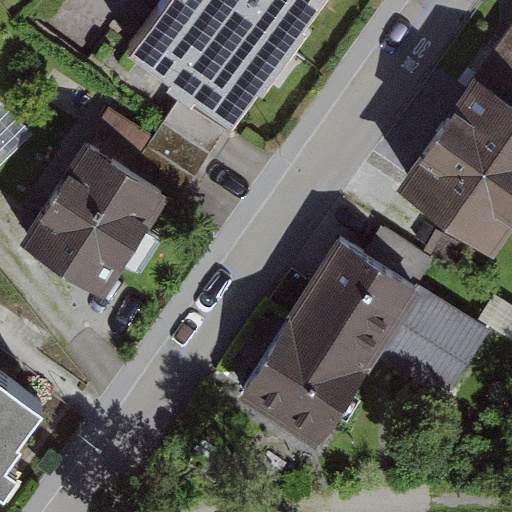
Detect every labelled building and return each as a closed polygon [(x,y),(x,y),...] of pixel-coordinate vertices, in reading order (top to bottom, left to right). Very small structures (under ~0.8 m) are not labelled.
[(225,148),(322,13),(302,0),(163,0),(170,4),(119,73),(225,148)] [(302,0),(322,13),(331,0),(302,0)] [(511,33),(412,172),(507,241),(511,234),(511,33)] [(172,133),(137,186),(158,201),(149,214),(174,230),(219,164),(172,133)] [(7,246),(88,302),(149,214),(158,201),(137,186),(77,145),(7,246)] [(504,322),(349,229),(246,399),(328,448),(380,363),(453,406),(504,322)] [(0,478),(38,423),(0,397),(0,478)]
